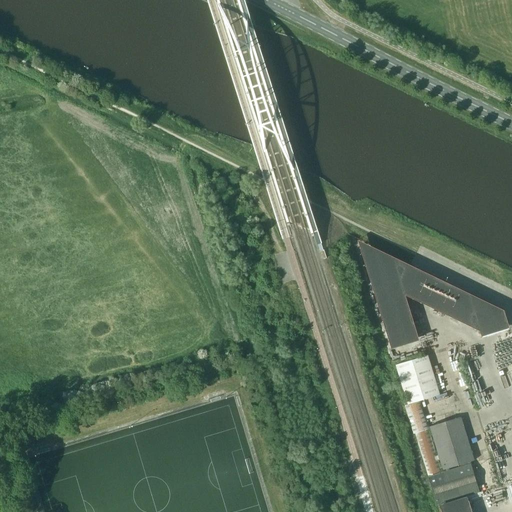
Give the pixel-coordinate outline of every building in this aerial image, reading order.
[(358,235),(391,344),(420,335),(406,290),(480,327),(482,333),(510,324),(504,305),(358,235)] [(427,475),(441,471),(426,420),(424,420),(421,411),(424,410),(421,400),(438,394),(426,355),(393,365),(406,405),(404,406),(413,434),(415,434),(427,475)] [(442,470),(472,460),(459,417),(428,426),(442,470)] [(436,505),(478,492),(479,491),(470,463),(427,476),(436,505)] [(440,504),(442,511),(474,511),(469,495),(440,504)]
